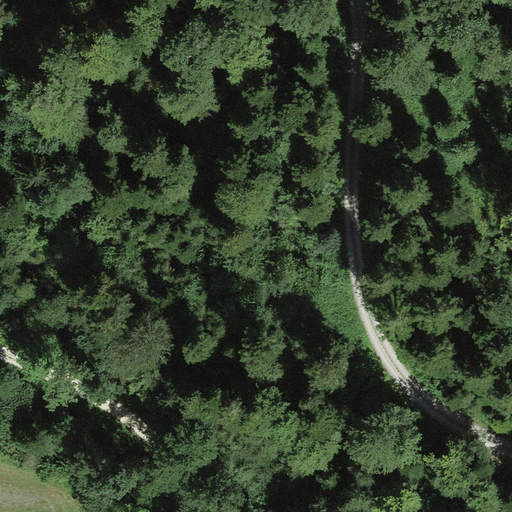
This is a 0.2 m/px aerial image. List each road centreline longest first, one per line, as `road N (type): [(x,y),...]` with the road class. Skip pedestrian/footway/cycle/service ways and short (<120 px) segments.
road 1 (unclassified): [(342,0),(351,73),(350,275),(374,335),(434,411),(511,453)]
road 2 (track): [(213,511),(143,430),(95,395),(0,352)]
